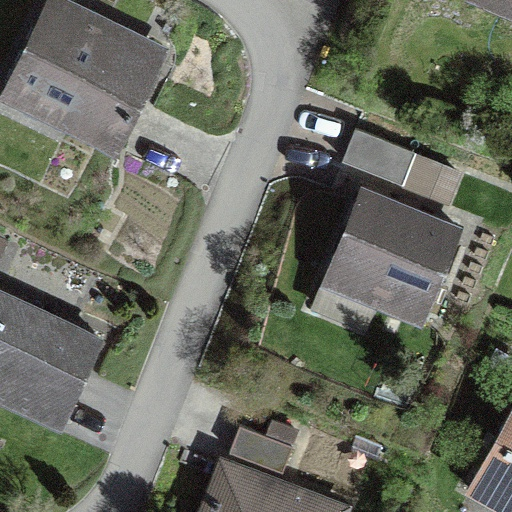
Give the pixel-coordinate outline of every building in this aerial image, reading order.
[(51,0),(50,0),(9,85),(73,116),(68,127),(117,150),(113,146),(159,52),(51,0)] [(343,158),(430,193),(442,164),(355,127),(343,158)] [(363,187),(328,275),(421,312),(456,225),(363,187)] [(0,290),(0,391),(58,418),(96,335),(0,290)] [(511,405),(474,473),(511,493),(511,405)] [(239,423),(229,450),(282,470),(292,443),(239,423)] [(223,464),(204,511),(338,511),(340,508),(223,464)]
